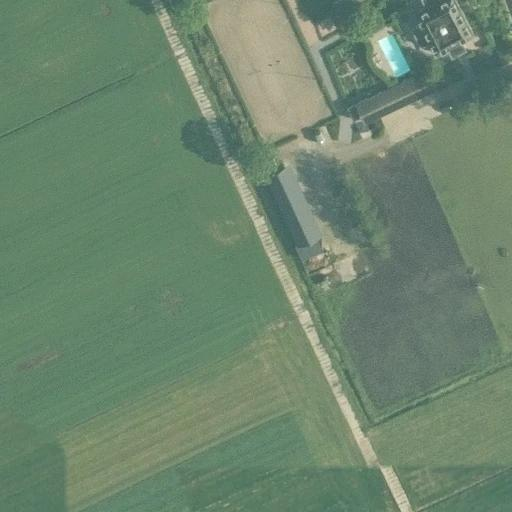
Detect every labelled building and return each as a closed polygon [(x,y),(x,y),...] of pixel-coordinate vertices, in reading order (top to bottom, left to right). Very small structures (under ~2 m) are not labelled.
[(468,5),(465,0),(418,0),(424,12),(416,16),(424,33),(433,29),(439,41),(451,34),(456,43),(469,36),(465,27),(476,21),(468,5)] [(386,21),(400,49),(417,41),(403,13),(386,21)] [(388,100),(387,97),(419,82),(421,85),(440,76),(431,57),(351,94),(357,107),(366,103),(369,109),(388,100)] [(264,149),(301,231),(299,232),(306,247),(327,238),(288,152),(282,155),(277,144),(264,149)] [(331,243),(336,264),(375,256),(370,235),(331,243)]
